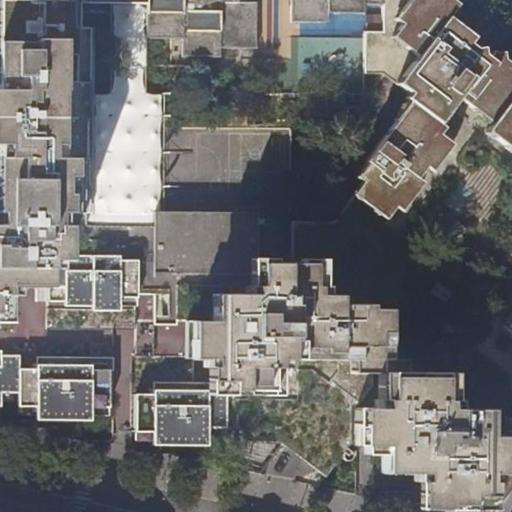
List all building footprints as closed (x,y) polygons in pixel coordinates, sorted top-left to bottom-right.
[(0,0),(0,324),(10,325),(10,297),(6,297),(6,288),(45,289),(45,303),(64,304),(64,299),(117,301),(117,304),(136,305),(136,297),(153,296),(153,322),(185,323),(185,360),(210,360),(210,369),(215,369),(215,392),(153,391),(152,396),(134,396),(133,434),(151,434),(151,442),(205,442),(206,430),(225,430),(225,392),(269,393),(269,370),(273,370),(274,361),(386,363),(385,312),(367,311),(367,307),(340,307),(340,296),(316,296),(316,288),(311,288),(312,266),(292,266),(292,271),(275,271),(275,266),(256,266),(256,262),(256,252),(261,252),(272,252),(272,226),(262,226),(262,221),(257,221),(257,213),(255,213),(154,212),(154,226),(86,227),(86,214),(87,214),(89,29),(79,29),(79,3),(145,4),(145,39),(181,39),(181,57),(218,57),(218,49),(254,49),(255,3),(237,3),(237,0),(291,0),(291,23),(328,23),(328,14),(364,15),(365,5),(383,5),(395,5),(395,0),(0,0)] [(511,90),(506,86),(511,78),(511,69),(490,53),(485,60),(475,53),(466,46),(471,39),(445,19),(455,6),(447,0),(408,0),(392,21),(398,26),(391,35),(370,35),(364,43),(363,75),(381,76),(395,85),(394,86),(407,96),(402,101),(407,104),(362,164),(364,165),(353,179),(360,184),(366,189),(357,201),(350,196),(330,223),(288,223),(288,230),(511,396),(511,90)] [(357,201),(366,189),(360,184),(350,196),(357,201)] [(35,417),(89,417),(89,409),(107,409),(108,371),(90,371),(90,367),(35,367),(36,371),(18,371),(18,357),(0,357),(0,353),(0,352),(0,393),(17,394),(17,407),(35,407),(35,417)] [(452,511),(492,511),(506,493),(511,485),(511,427),(502,420),(502,410),(445,411),(445,404),(441,404),(441,383),(385,382),(385,404),(380,404),(380,410),(352,410),(352,445),(380,445),(379,474),(420,475),(419,483),(424,484),(424,506),(453,506),(452,511)]
